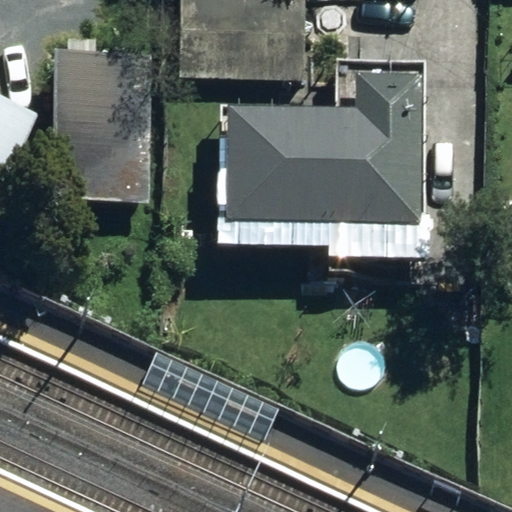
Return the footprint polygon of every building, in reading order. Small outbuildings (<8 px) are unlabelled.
[(183,0),(182,85),(303,87),(304,0),(183,0)] [(59,202),(150,202),(151,67),(60,65),(59,202)] [(228,231),(423,236),(425,89),(360,88),(360,125),(231,122),(228,231)] [(0,201),(36,124),(0,107),(0,201)] [(511,206),(488,207),(487,240),(511,239),(511,206)] [(170,237),(172,273),(198,273),(197,236),(170,237)] [(280,408),(158,352),(141,384),(266,440),(280,408)]
